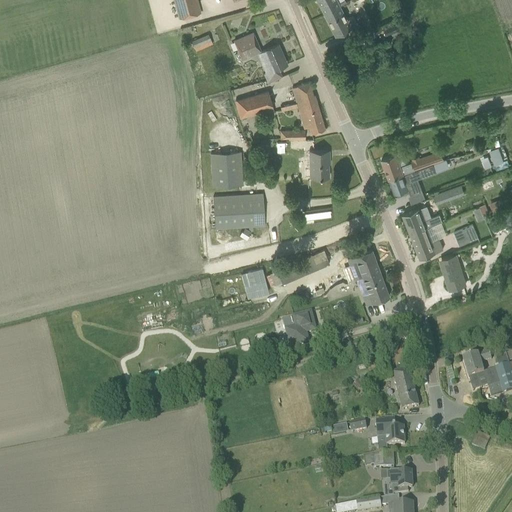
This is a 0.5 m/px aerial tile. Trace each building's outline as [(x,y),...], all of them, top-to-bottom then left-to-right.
[(173,0),(178,19),(201,13),(197,0),(173,0)] [(316,0),(323,13),(339,5),(336,0),(316,0)] [(339,5),(323,13),(335,36),(357,25),(353,16),(346,19),(339,5)] [(398,31),(395,23),(381,29),(385,37),(398,31)] [(242,60),(258,53),(258,52),(261,51),(253,32),(243,37),(234,41),(242,60)] [(191,41),(195,51),(212,44),(208,34),(191,41)] [(258,52),(258,53),(266,72),(263,74),(267,83),(282,76),(278,68),(285,65),(280,54),(282,53),(278,44),(261,51),(258,52)] [(296,102),(280,106),(281,112),(297,107),(304,129),(309,127),(310,134),(315,132),(325,129),(314,94),(313,95),(311,88),(313,88),(311,81),(296,86),(292,88),(296,102)] [(235,101),(240,118),(260,113),(261,119),(268,117),(267,114),(274,112),(268,91),(235,101)] [(280,138),(288,138),(288,140),(304,140),(304,130),(280,130),(280,138)] [(498,148),(490,151),(495,164),(503,162),(498,148)] [(309,150),(310,178),(328,177),(328,164),(329,164),(329,150),(309,150)] [(396,154),(381,160),(388,179),(403,174),(403,175),(433,164),(444,161),(440,151),(411,161),(411,163),(401,167),(396,154)] [(210,154),(212,187),(242,185),(240,152),(210,154)] [(403,174),(388,179),(394,195),(397,193),(398,196),(409,192),(410,196),(420,192),(415,180),(436,172),(433,164),(403,175),(403,174)] [(489,181),(480,184),(482,192),(492,189),(489,181)] [(467,184),(455,188),(457,193),(469,189),(467,184)] [(455,196),(453,189),(433,196),(435,203),(455,196)] [(213,197),(215,229),(264,226),(262,194),(213,197)] [(499,200),(490,203),(493,211),(502,208),(499,200)] [(412,211),(402,214),(410,235),(426,228),(426,227),(442,221),(439,214),(423,220),(418,208),(412,211)] [(482,213),(475,215),(478,221),(484,218),(482,213)] [(489,222),(493,231),(511,223),(508,214),(489,222)] [(472,225),(454,233),(460,246),(478,238),(472,225)] [(426,228),(410,235),(411,236),(420,258),(429,255),(443,249),(438,239),(431,242),(426,228)] [(277,270),(277,272),(282,282),(329,262),(323,250),(277,270)] [(346,280),(355,277),(361,295),(362,295),(366,305),(372,302),(372,303),(388,296),(371,250),(339,261),(346,280)] [(448,279),(446,280),(449,290),(465,284),(456,255),(441,259),(448,279)] [(269,274),(273,285),(278,283),(273,272),(269,274)] [(263,273),(244,278),(249,297),(268,292),(263,273)] [(292,315),(292,316),(283,318),(285,327),(285,328),(290,347),(309,342),(307,332),(317,329),(311,310),(292,315)] [(371,377),(372,382),(391,378),(386,352),(377,354),(381,374),(371,377)] [(474,390),(472,391),(473,391),(499,383),(503,393),(511,390),(511,374),(506,354),(495,358),(498,368),(483,373),(480,363),(491,359),(489,352),(478,355),(478,354),(462,359),(468,378),(469,378),(470,377),(474,390)] [(393,372),(402,411),(409,409),(418,407),(409,368),(393,372)] [(358,390),(363,384),(358,379),(352,385),(358,390)] [(385,421),(376,422),(377,438),(386,438),(386,446),(404,445),(403,428),(397,428),(397,426),(395,427),(395,419),(385,420),(385,421)] [(349,424),(351,432),(366,429),(365,421),(349,424)] [(346,425),(332,428),(334,434),(347,431),(346,425)] [(475,438),(488,443),(490,438),(477,433),(475,438)] [(366,468),(394,464),(393,452),(364,455),(366,468)] [(390,479),(386,479),(386,486),(392,486),(393,494),(393,495),(408,493),(408,492),(408,488),(412,488),(411,472),(406,473),(405,470),(389,471),(390,479)] [(356,503),(335,507),(335,511),(354,511),(357,511),(360,511),(381,509),(379,499),(356,503)] [(413,511),(413,503),(394,504),(394,505),(388,505),(388,511),(390,511),(413,511)]
